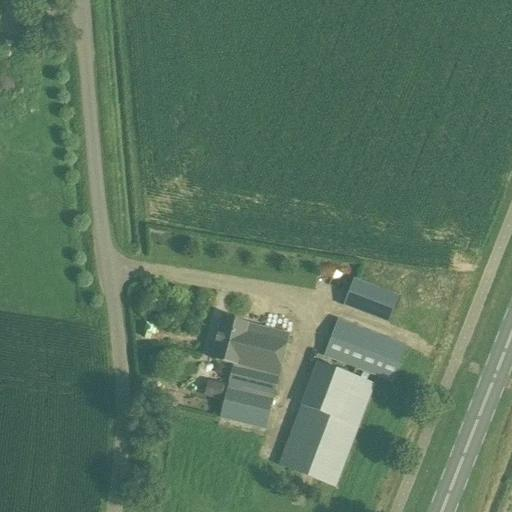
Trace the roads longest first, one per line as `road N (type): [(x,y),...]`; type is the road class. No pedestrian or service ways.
road 1 (unclassified): [(114,511),(112,380),(82,0)]
road 2 (primary): [(444,511),(511,341)]
